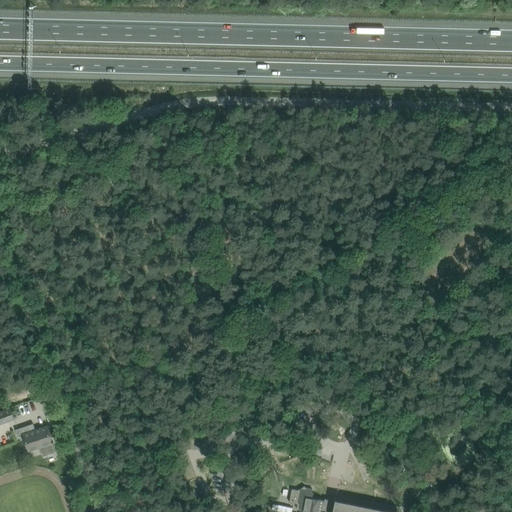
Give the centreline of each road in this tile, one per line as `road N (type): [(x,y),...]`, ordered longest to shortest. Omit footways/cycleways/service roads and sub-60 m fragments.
road 1 (unclassified): [(0,158),(174,103),(511,107)]
road 2 (motorway): [(511,39),(0,27)]
road 3 (motorway): [(0,64),(511,76)]
road 4 (unclassified): [(0,219),(99,511)]
